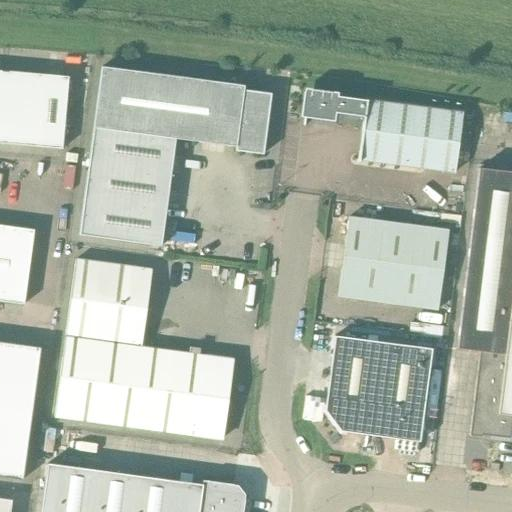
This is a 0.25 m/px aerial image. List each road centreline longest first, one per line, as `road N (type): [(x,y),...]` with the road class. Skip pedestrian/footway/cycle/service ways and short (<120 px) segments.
road 1 (unclassified): [(326,498),(273,433),(270,393),(293,238)]
road 2 (unclassified): [(511,505),(386,487),(350,486),(326,498)]
